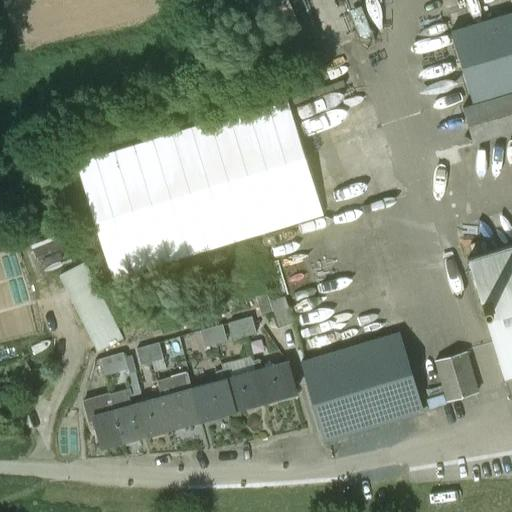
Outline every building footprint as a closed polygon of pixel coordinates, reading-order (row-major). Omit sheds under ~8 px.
[(321,0),(336,45),(362,37),(350,0),(321,0)] [(504,379),(511,376),(511,13),(450,32),(473,105),(462,108),(472,143),(511,131),(511,244),(468,258),(480,299),(478,300),(482,313),(484,313),(504,379)] [(195,145),(229,141),(227,124),(193,128),(195,145)] [(66,289),(91,276),(85,263),(59,276),(66,289)] [(66,289),(72,302),(97,289),(91,276),(66,289)] [(72,302),(78,314),(104,302),(97,289),(72,302)] [(261,314),(272,311),(269,301),(267,294),(256,297),(261,314)] [(272,311),(277,329),(292,323),(284,297),(269,301),(272,311)] [(78,314),(84,327),(110,315),(104,302),(78,314)] [(84,327),(91,340),(116,327),(110,315),(84,327)] [(251,317),(240,320),(245,336),(256,333),(251,317)] [(234,339),(245,336),(240,320),(229,323),(234,339)] [(222,325),(211,328),(215,344),(227,341),(222,325)] [(122,340),(116,327),(91,340),(97,352),(122,340)] [(204,347),(215,344),(211,328),(200,331),(204,347)] [(394,333),(306,359),(299,361),(323,442),(423,412),(399,332),(394,333)] [(158,343),(147,346),(152,362),(163,359),(158,343)] [(141,365),(152,362),(147,346),(136,349),(141,365)] [(466,351),(434,361),(446,401),(478,391),(466,351)] [(123,353),(112,356),(116,372),(127,369),(123,353)] [(105,375),(116,372),(112,356),(101,359),(105,375)] [(234,409),(265,400),(256,370),(255,370),(253,362),(252,362),(250,358),(221,366),(223,370),(225,378),(234,409)] [(287,361),(261,369),(259,360),(253,362),(255,370),(256,370),(265,400),(295,391),(287,361)] [(202,418),(234,409),(225,378),(223,370),(215,372),(217,381),(193,387),(202,418)] [(170,427),(202,418),(193,387),(167,394),(165,386),(158,388),(160,396),(161,396),(170,427)] [(111,401),(108,402),(111,412),(115,411),(123,440),(140,435),(130,404),(130,405),(127,397),(132,396),(130,389),(109,395),(111,401)] [(160,396),(130,404),(140,435),(170,427),(161,396),(160,396)] [(89,421),(94,420),(101,446),(123,440),(115,411),(111,412),(108,402),(95,406),(93,398),(83,401),(89,421)]
